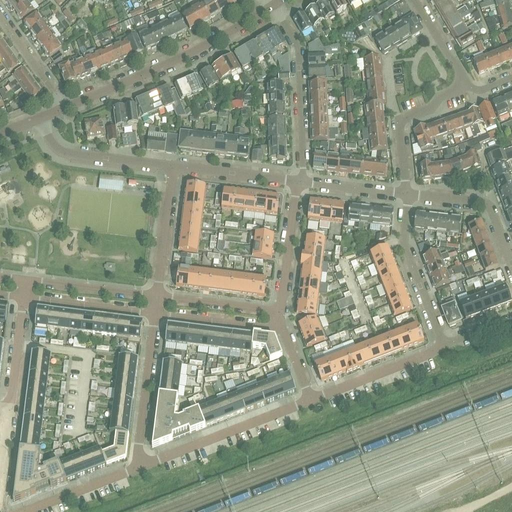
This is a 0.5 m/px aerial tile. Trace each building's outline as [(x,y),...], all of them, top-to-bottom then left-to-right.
[(10,0),(8,2),(15,11),(30,0),(10,0)] [(22,20),(34,12),(29,5),(33,3),(31,0),(30,0),(15,11),(22,20)] [(211,0),(208,0),(201,4),(209,18),(219,13),(211,0)] [(224,0),(211,0),(219,13),(229,7),(224,0)] [(336,15),(346,9),(341,0),(327,0),(336,15)] [(432,1),(434,6),(435,5),(437,8),(450,1),(451,0),(433,0),(432,1)] [(451,0),(450,1),(437,8),(439,12),(438,12),(441,16),(442,16),(455,9),(459,6),(456,2),(459,0),(451,0)] [(479,6),(480,10),(481,11),(489,8),(490,12),(496,10),(510,6),(508,0),(494,0),(483,4),(479,6)] [(326,1),(316,8),(324,22),(327,28),(328,28),(332,26),(329,19),(335,16),(326,1)] [(411,39),(420,34),(420,30),(413,17),(404,2),(393,8),(396,13),(400,11),(406,21),(402,23),(410,37),(411,39)] [(201,4),(191,10),(200,24),(209,18),(201,4)] [(379,8),(381,13),(388,9),(385,4),(379,8)] [(511,15),(511,12),(510,6),(496,10),(498,16),(485,20),(486,23),(511,15)] [(442,17),(441,17),(444,22),(445,21),(446,24),(447,24),(459,17),(468,12),(465,7),(457,12),(455,9),(442,16),(442,17)] [(313,28),(324,22),(316,8),(305,14),(313,28)] [(62,14),(70,24),(74,21),(67,10),(62,14)] [(191,10),(181,16),(189,30),(200,24),(191,10)] [(459,17),(447,24),(448,27),(447,28),(450,32),(451,32),(464,25),(461,20),(470,15),(469,15),(468,12),(459,17)] [(59,24),(64,20),(59,13),(54,17),(59,24)] [(36,14),(24,23),(30,32),(43,23),(36,14)] [(293,21),(301,34),(312,28),(304,14),(293,21)] [(488,29),(500,25),(502,30),(511,27),(511,15),(486,23),(488,29)] [(142,16),(133,20),(134,23),(135,26),(139,25),(138,23),(144,21),(142,16)] [(186,31),(180,17),(170,22),(176,36),(186,31)] [(106,29),(114,25),(118,23),(116,19),(104,24),(106,29)] [(67,32),(71,29),(64,20),(60,23),(67,32)] [(76,24),(84,33),(84,34),(89,29),(81,20),(76,24)] [(133,20),(120,25),(122,29),(121,29),(123,33),(128,30),(126,26),(134,23),(134,24),(134,23),(133,20)] [(170,22),(159,27),(166,41),(176,36),(170,22)] [(359,26),(356,28),(362,39),(370,34),(367,29),(371,26),(368,22),(359,26)] [(30,32),(36,41),(49,32),(43,23),(30,32)] [(402,23),(392,29),(401,43),(410,37),(402,23)] [(477,28),(456,41),(458,43),(457,44),(460,48),(461,48),(461,49),(474,42),(471,36),(480,31),(485,28),(484,28),(482,23),(477,26),(477,27),(477,28)] [(452,33),(451,33),(453,38),(454,37),(456,41),(477,28),(477,27),(477,26),(475,24),(467,29),(464,25),(451,32),(452,33)] [(120,25),(115,27),(110,29),(112,33),(116,31),(121,29),(122,29),(120,25)] [(159,27),(149,32),(156,46),(166,41),(159,27)] [(331,34),(328,28),(327,28),(323,31),(327,37),(331,34)] [(356,28),(351,31),(357,42),(362,39),(356,28)] [(392,29),(383,35),(391,48),(401,43),(392,29)] [(352,45),(357,42),(351,31),(338,38),(352,45)] [(36,41),(43,49),(55,40),(49,32),(36,41)] [(144,52),(142,48),(137,36),(136,36),(134,32),(125,36),(125,37),(134,57),(144,52)] [(139,36),(144,47),(146,51),(156,46),(149,32),(139,36)] [(274,51),(284,45),(277,32),(266,38),(274,51)] [(309,36),(313,43),(318,40),(314,33),(309,36)] [(92,38),(95,44),(104,40),(102,34),(92,38)] [(382,55),(391,48),(383,35),(373,41),(382,55)] [(124,61),(134,57),(125,37),(120,38),(120,39),(115,41),(117,46),(118,45),(124,61)] [(49,58),(50,58),(61,49),(65,47),(58,38),(55,40),(43,49),(49,58)] [(274,51),(266,38),(256,43),(264,57),(269,54),(272,58),(272,57),(276,55),(274,51)] [(318,40),(313,43),(307,46),(308,56),(308,68),(325,67),(324,56),(340,55),(339,45),(324,49),(318,40)] [(0,55),(8,50),(3,42),(0,43),(0,55)] [(114,65),(124,61),(118,45),(117,46),(113,47),(111,43),(106,44),(114,65)] [(256,43),(245,50),(254,65),(259,62),(258,60),(264,57),(256,43)] [(104,51),(99,53),(98,54),(104,69),(114,65),(106,44),(102,46),(104,51)] [(65,56),(61,49),(50,58),(54,64),(65,56)] [(507,49),(495,54),(501,66),(511,62),(507,49)] [(0,67),(14,58),(8,50),(0,55),(0,67)] [(235,56),(243,69),(246,74),(251,70),(250,68),(254,65),(245,50),(235,56)] [(98,54),(92,56),(90,51),(86,53),(94,73),(104,69),(98,54)] [(84,60),(79,62),(85,77),(94,73),(86,53),(82,55),(84,60)] [(289,53),(282,58),(277,60),(278,61),(280,69),(289,69),(289,53)] [(495,54),(484,58),(490,71),(501,66),(495,54)] [(232,56),(222,62),(230,76),(240,70),(232,56)] [(79,62),(77,57),(72,58),(68,60),(76,80),(85,77),(79,62)] [(8,74),(20,66),(14,58),(0,67),(0,74),(5,70),(8,74)] [(364,59),(356,60),(357,72),(365,71),(381,70),(380,58),(375,58),(364,59)] [(478,76),(490,71),(484,58),(473,63),(478,76)] [(65,85),(76,80),(68,60),(67,61),(69,64),(58,68),(65,85)] [(212,68),(220,82),(230,76),(222,62),(212,68)] [(309,80),(325,79),(325,67),(308,68),(309,80)] [(24,69),(13,77),(15,81),(8,86),(11,91),(30,77),(24,69)] [(208,89),(219,83),(211,69),(200,75),(208,89)] [(281,74),(278,74),(278,80),(278,81),(289,80),(289,69),(280,69),(281,74)] [(381,70),(365,71),(366,83),(382,81),(381,70)] [(245,74),(239,78),(245,86),(250,83),(245,74)] [(22,90),(24,93),(36,85),(30,77),(11,91),(14,95),(22,90)] [(197,77),(186,81),(192,96),(203,91),(197,77)] [(181,101),(192,96),(186,81),(175,86),(181,101)] [(382,81),(366,83),(368,94),(384,93),(382,81)] [(325,83),(309,83),(310,95),(326,95),(327,95),(326,83),(325,83)] [(283,84),(267,85),(267,95),(284,95),(283,84)] [(42,93),(36,85),(24,93),(27,97),(19,102),(23,107),(42,93)] [(176,117),(186,117),(184,112),(174,90),(170,91),(169,88),(158,93),(164,109),(172,106),(176,117)] [(250,96),(252,96),(252,88),(249,88),(244,96),(250,96)] [(158,93),(147,97),(154,114),(164,109),(158,93)] [(384,93),(368,94),(369,105),(369,106),(381,105),(385,105),(384,93)] [(326,95),(310,95),(310,107),(326,106),(327,106),(327,103),(327,98),(328,98),(334,97),(334,94),(327,94),(327,95),(326,95)] [(267,95),(268,106),(284,105),(284,95),(267,95)] [(511,95),(502,99),(508,114),(511,112),(511,95)] [(138,106),(136,106),(138,120),(154,114),(147,97),(137,102),(138,106)] [(497,119),(498,119),(508,114),(502,99),(491,104),(497,119)] [(242,109),(242,103),(242,100),(230,103),(233,110),(235,110),(242,109)] [(207,114),(213,112),(210,105),(205,107),(207,114)] [(268,106),(268,118),(285,117),(284,105),(268,106)] [(369,105),(365,106),(366,118),(383,116),(382,112),(383,111),(382,108),(382,107),(381,105),(369,106),(369,105)] [(495,120),(489,105),(479,109),(487,129),(494,126),(492,121),(495,120)] [(127,125),(138,124),(138,120),(136,106),(125,108),(127,125)] [(326,106),(310,107),(311,118),(327,118),(328,118),(327,106),(326,106)] [(115,127),(127,125),(125,108),(113,109),(115,127)] [(477,109),(468,113),(477,137),(481,136),(477,126),(482,124),(477,109)] [(473,139),(476,138),(477,137),(468,113),(460,116),(464,130),(469,128),(473,139)] [(383,116),(366,118),(368,129),(384,128),(383,116)] [(462,136),(461,131),(464,130),(460,116),(451,119),(460,144),(466,142),(464,135),(462,136)] [(327,118),(311,118),(311,130),(327,130),(328,129),(328,130),(331,130),(337,129),(338,129),(337,124),(332,124),(332,118),(328,118),(327,118)] [(267,119),(268,131),(285,130),(285,119),(267,119)] [(452,134),(455,145),(460,144),(451,119),(442,122),(447,136),(452,134)] [(85,123),(87,139),(104,137),(101,120),(85,123)] [(444,142),(442,138),(447,136),(442,122),(434,125),(442,149),(447,148),(445,142),(444,142)] [(429,125),(424,127),(433,151),(438,150),(442,149),(434,125),(430,126),(429,125)] [(117,141),(115,127),(107,128),(108,142),(117,141)] [(210,137),(204,136),(202,152),(214,153),(216,132),(217,127),(211,127),(210,137)] [(414,151),(415,155),(421,154),(433,151),(424,127),(413,131),(420,149),(414,151)] [(148,133),(148,139),(146,151),(164,153),(166,135),(159,134),(160,129),(155,128),(154,134),(148,133)] [(368,130),(361,130),(363,142),(369,141),(385,139),(385,134),(385,133),(385,130),(384,129),(384,128),(368,129),(368,130)] [(233,139),(227,139),(225,154),(237,156),(240,130),(234,129),(233,139)] [(327,130),(311,130),(311,143),(312,143),(328,142),(329,142),(329,141),(330,141),(335,141),(335,137),(338,137),(337,129),(331,130),(328,130),(328,129),(327,130)] [(248,157),(250,141),(244,140),(245,130),(240,130),(237,156),(248,157)] [(268,131),(268,141),(286,141),(285,130),(268,131)] [(214,153),(225,154),(227,139),(221,138),(221,132),(216,132),(214,153)] [(181,133),(179,149),(191,151),(192,135),(181,133)] [(130,147),(137,146),(135,134),(128,135),(130,147)] [(123,148),(130,147),(128,135),(122,136),(123,148)] [(176,155),(178,137),(166,135),(164,153),(176,155)] [(191,151),(202,152),(204,136),(192,135),(191,151)] [(490,139),(489,139),(488,136),(477,139),(479,145),(490,140),(490,139)] [(141,150),(146,151),(148,139),(140,138),(141,146),(141,150)] [(385,139),(369,141),(370,153),(377,153),(382,152),(386,152),(386,150),(387,149),(387,145),(386,144),(385,139)] [(479,146),(479,145),(477,140),(462,145),(471,170),(480,167),(475,153),(470,155),(469,150),(479,146)] [(493,140),(483,144),(485,149),(495,145),(493,140)] [(268,141),(268,147),(260,147),(260,151),(286,150),(286,141),(268,141)] [(314,153),(312,170),(325,172),(327,155),(327,154),(328,153),(328,151),(328,146),(329,143),(320,144),(320,148),(321,148),(320,154),(314,153)] [(458,146),(462,158),(458,159),(463,173),(471,170),(462,145),(458,146)] [(452,156),(450,149),(446,150),(453,177),(463,173),(458,159),(453,161),(452,156)] [(251,163),(262,164),(263,156),(269,156),(269,160),(286,160),(286,150),(260,151),(260,152),(252,151),(251,163)] [(444,158),(445,163),(440,164),(442,178),(452,177),(453,177),(446,150),(442,151),(444,158)] [(490,168),(502,164),(507,162),(503,151),(503,150),(485,157),(490,168)] [(376,160),(373,177),(386,179),(388,162),(381,161),(382,152),(377,153),(376,160)] [(327,155),(325,172),(337,173),(339,156),(327,154),(327,155)] [(433,159),(433,154),(429,155),(432,180),(442,178),(440,164),(434,164),(433,159)] [(426,161),(426,165),(420,166),(422,181),(432,180),(429,155),(419,156),(419,161),(426,161)] [(339,156),(337,173),(349,174),(351,157),(339,156)] [(351,157),(349,174),(361,176),(364,159),(351,157)] [(364,159),(361,176),(373,177),(376,160),(364,159)] [(506,164),(491,170),(495,181),(511,175),(511,176),(511,175),(511,170),(511,169),(509,163),(506,164)] [(495,181),(499,192),(511,186),(511,179),(511,176),(511,175),(495,181)] [(103,193),(127,193),(127,183),(103,183),(103,193)] [(206,188),(187,185),(185,196),(204,199),(206,188)] [(511,186),(499,192),(503,202),(511,198),(511,186)] [(0,193),(0,196),(2,205),(20,200),(17,189),(0,193)] [(236,192),(225,190),(222,209),(233,210),(236,192)] [(246,193),(236,192),(233,210),(244,212),(246,193)] [(257,194),(246,193),(244,212),(255,213),(257,194)] [(265,214),(268,196),(257,194),(255,213),(265,214)] [(185,196),(184,207),(203,210),(204,199),(185,196)] [(265,214),(276,216),(279,197),(268,196),(265,214)] [(507,212),(511,210),(511,198),(503,202),(507,212)] [(309,220),(320,221),(322,202),(311,201),(309,220)] [(320,221),(330,222),(333,204),(322,202),(320,221)] [(330,222),(341,224),(344,205),(333,204),(330,222)] [(354,229),(358,230),(361,208),(350,206),(349,212),(344,212),(342,227),(347,228),(348,223),(355,223),(354,229)] [(184,207),(182,218),(202,220),(203,210),(184,207)] [(364,224),(370,225),(372,209),(361,208),(358,230),(363,230),(364,224)] [(370,225),(381,226),(383,210),(372,209),(370,225)] [(392,227),(394,211),(383,210),(381,226),(392,227)] [(415,214),(413,230),(425,231),(427,215),(415,214)] [(425,231),(436,233),(438,216),(427,215),(425,231)] [(448,239),(448,234),(450,218),(438,216),(436,233),(436,238),(448,239)] [(182,218),(181,229),(200,231),(202,220),(182,218)] [(460,235),(460,234),(462,219),(450,218),(448,234),(460,235)] [(468,226),(472,238),(485,233),(481,222),(468,226)] [(181,229),(180,239),(199,242),(200,231),(181,229)] [(391,237),(391,233),(386,232),(386,234),(380,233),(380,235),(380,241),(391,237)] [(472,238),(477,249),(489,244),(485,233),(472,238)] [(274,237),(255,234),(253,245),(273,248),(274,237)] [(180,239),(178,251),(198,253),(199,242),(180,239)] [(305,250),(324,252),(325,241),(306,239),(305,250)] [(421,253),(427,251),(426,250),(424,244),(424,243),(417,245),(421,253)] [(477,249),(481,260),(493,255),(489,244),(477,249)] [(253,245),(252,257),(271,259),(273,248),(253,245)] [(370,255),(374,265),(392,258),(388,248),(370,255)] [(302,260),(322,263),(324,252),(305,250),(304,254),(303,253),(302,260)] [(423,257),(423,258),(427,268),(442,262),(442,263),(459,256),(457,251),(452,253),(452,254),(448,255),(447,253),(440,256),(438,251),(423,257)] [(485,272),(498,267),(493,255),(481,260),(485,272)] [(374,265),(378,275),(396,268),(392,258),(374,265)] [(302,271),(321,273),(322,263),(302,260),(301,267),(303,267),(302,271)] [(446,272),(442,263),(442,262),(427,268),(431,278),(446,272)] [(456,269),(453,270),(455,276),(464,273),(462,267),(460,267),(456,269)] [(466,269),(469,277),(474,275),(471,267),(466,269)] [(179,268),(177,287),(188,289),(190,270),(179,268)] [(378,275),(382,285),(400,278),(396,268),(378,275)] [(201,271),(190,270),(188,289),(199,290),(201,271)] [(212,272),(201,271),(199,290),(209,291),(212,272)] [(301,282),(320,284),(321,273),(302,271),(301,282)] [(435,290),(436,289),(450,284),(448,278),(453,277),(451,271),(446,273),(446,272),(431,278),(435,290)] [(222,274),(212,272),(209,291),(220,293),(222,274)] [(222,274),(220,293),(231,294),(233,275),(222,274)] [(233,275),(231,294),(242,295),(244,276),(233,275)] [(244,276),(242,295),(252,297),(255,278),(244,276)] [(255,278),(252,297),(263,298),(266,279),(255,278)] [(382,285),(386,295),(404,288),(400,278),(382,285)] [(299,292),(318,295),(320,284),(301,282),(299,292)] [(437,290),(439,296),(451,292),(448,286),(437,290)] [(505,286),(496,290),(502,307),(511,303),(505,286)] [(386,295),(390,305),(408,298),(404,288),(386,295)] [(496,290),(487,293),(493,310),(502,307),(496,290)] [(298,303),(317,306),(318,295),(299,292),(298,303)] [(487,293),(478,297),(484,313),(493,310),(487,293)] [(478,297),(469,300),(475,317),(484,313),(478,297)] [(390,305),(394,316),(412,309),(408,298),(390,305)] [(442,310),(449,326),(460,322),(454,306),(456,305),(454,299),(445,302),(446,304),(441,306),(442,310)] [(460,303),(460,304),(459,304),(466,320),(475,317),(469,300),(460,303)] [(9,305),(0,303),(0,322),(6,323),(6,324),(9,305)] [(297,314),(316,317),(317,306),(298,303),(297,314)] [(50,310),(37,308),(35,328),(36,327),(47,329),(50,310)] [(50,310),(47,329),(59,330),(61,311),(50,310)] [(61,311),(59,330),(70,331),(72,313),(61,311)] [(72,313),(70,331),(81,333),(84,314),(72,313)] [(84,314),(81,333),(93,334),(95,315),(84,314)] [(107,317),(95,315),(93,334),(104,336),(107,317)] [(119,318),(107,317),(104,336),(116,337),(119,318)] [(119,318),(116,337),(128,339),(131,320),(119,318)] [(298,326),(302,337),(320,330),(316,319),(298,326)] [(143,321),(131,320),(128,339),(140,340),(140,341),(141,341),(143,321)] [(406,328),(413,346),(423,342),(416,324),(406,328)] [(166,343),(176,344),(179,326),(168,325),(165,344),(166,344),(166,343)] [(176,344),(187,346),(189,327),(179,326),(176,344)] [(187,346),(198,347),(200,329),(189,327),(187,346)] [(396,332),(403,350),(413,346),(406,328),(396,332)] [(198,347),(209,348),(211,330),(200,329),(198,347)] [(209,348),(219,350),(222,331),(211,330),(209,348)] [(302,337),(306,347),(325,340),(320,330),(302,337)] [(219,350),(230,351),(232,333),(222,331),(219,350)] [(386,336),(393,354),(403,350),(396,332),(386,336)] [(230,351),(241,352),(243,334),(232,333),(230,351)] [(241,352),(251,354),(254,335),(243,334),(241,352)] [(251,354),(252,354),(252,348),(266,349),(275,338),(254,335),(251,354),(252,354),(251,354)] [(376,340),(383,358),(393,354),(386,336),(376,340)] [(266,349),(270,361),(282,357),(275,338),(266,349)] [(365,344),(373,362),(383,358),(376,340),(365,344)] [(355,348),(362,366),(373,362),(365,344),(355,348)] [(345,352),(353,371),(359,369),(359,367),(362,366),(355,348),(345,352)] [(32,352),(30,364),(49,366),(51,355),(51,356),(51,355),(32,352)] [(335,356),(342,374),(346,373),(346,374),(353,371),(345,352),(335,356)] [(325,360),(332,378),(342,374),(335,356),(325,360)] [(120,358),(118,368),(137,370),(138,359),(119,357),(119,358),(120,358)] [(315,364),(322,382),(332,378),(325,360),(315,364)] [(162,374),(180,376),(181,365),(182,365),(163,363),(162,374)] [(30,364),(29,374),(48,377),(49,366),(30,364)] [(416,381),(437,374),(434,366),(413,374),(416,381)] [(118,368),(117,379),(136,381),(137,370),(118,368)] [(29,374),(28,385),(47,387),(48,377),(29,374)] [(160,384),(179,387),(180,376),(162,374),(160,384)] [(289,374),(278,378),(285,396),(296,392),(289,374)] [(278,378),(268,382),(275,400),(285,396),(278,378)] [(117,379),(116,390),(134,392),(136,381),(117,379)] [(256,381),(246,385),(248,390),(258,387),(256,381)] [(268,382),(258,386),(265,404),(275,400),(268,382)] [(175,397),(178,398),(178,397),(177,397),(179,387),(160,384),(159,395),(175,397)] [(28,385),(26,396),(45,398),(47,387),(28,385)] [(246,385),(236,389),(238,394),(248,390),(246,385)] [(258,387),(248,390),(255,408),(265,404),(258,386),(258,387)] [(236,388),(226,392),(228,398),(235,416),(245,412),(238,394),(236,389),(236,388)] [(109,389),(107,399),(114,400),(133,403),(134,392),(116,390),(115,390),(109,389)] [(248,390),(238,394),(245,412),(255,408),(248,390)] [(159,395),(152,448),(205,427),(199,413),(184,419),(171,424),(174,397),(175,397),(159,395)] [(26,396),(25,406),(44,409),(45,398),(26,396)] [(228,398),(218,402),(225,420),(235,416),(228,398)] [(114,400),(113,411),(132,413),(133,403),(114,400)] [(218,402),(208,406),(215,424),(225,420),(218,402)] [(344,403),(338,405),(341,413),(348,410),(344,403)] [(25,406),(24,417),(43,420),(44,409),(25,406)] [(208,406),(198,410),(199,413),(205,427),(215,424),(208,406)] [(113,411),(112,422),(130,424),(132,413),(113,411)] [(24,417),(22,428),(41,430),(43,420),(24,417)] [(110,432),(109,433),(116,434),(129,435),(130,424),(112,422),(110,432)] [(22,428),(21,439),(40,441),(41,430),(22,428)] [(250,445),(274,441),(272,433),(249,437),(250,445)] [(116,434),(114,449),(126,458),(129,435),(116,434)] [(21,439),(20,450),(41,452),(39,451),(40,441),(21,439)] [(99,449),(89,453),(96,470),(106,466),(101,454),(102,454),(99,448),(99,449)] [(102,454),(101,454),(106,466),(126,458),(114,449),(102,454)] [(20,450),(13,503),(36,494),(36,490),(49,485),(51,488),(66,482),(59,464),(58,462),(43,468),(44,471),(41,472),(39,471),(41,452),(20,450)] [(89,453),(79,457),(86,474),(96,470),(89,453)] [(79,457),(69,460),(76,478),(86,474),(79,457)] [(58,462),(59,464),(66,482),(76,478),(69,460),(59,464),(58,462)] [(122,477),(113,479),(114,488),(124,486),(122,477)] [(109,511),(106,498),(78,506),(79,511),(109,511)]
